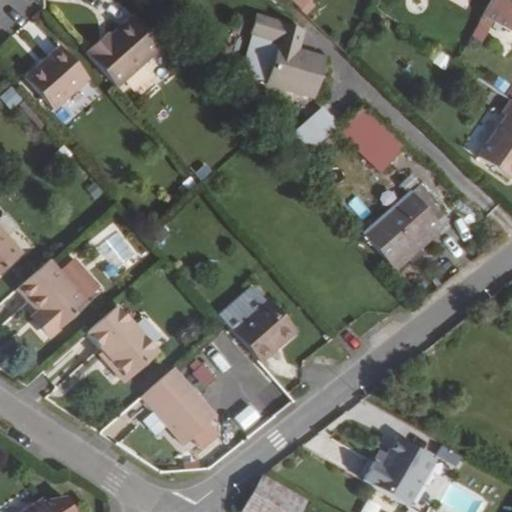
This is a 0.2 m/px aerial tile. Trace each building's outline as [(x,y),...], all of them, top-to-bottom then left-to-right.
[(312,0),(292,0),(306,12),(315,2),(312,0)] [(511,0),(491,0),(483,15),(511,31),(511,0)] [(134,9),(88,54),(121,89),(168,44),(134,9)] [(249,37),(251,37),(239,77),(264,85),(263,87),(310,102),(322,63),(296,54),(302,34),(254,19),(249,37)] [(25,71),(60,124),(102,96),(67,43),(25,71)] [(0,95),(7,109),(22,101),(14,86),(0,93),(0,95)] [(511,104),(509,102),(500,117),(504,120),(477,162),(510,183),(511,179),(511,104)] [(401,147),(359,107),(335,127),(332,129),(365,160),(377,148),(389,160),(401,147)] [(297,159),(332,129),(335,127),(321,110),(283,142),(297,159)] [(402,175),(394,182),(402,191),(410,184),(402,175)] [(428,216),(438,207),(415,180),(410,184),(402,191),(357,232),(385,264),(420,234),(424,239),(438,227),(428,216)] [(0,270),(18,255),(0,233),(0,270)] [(71,259),(56,272),(81,301),(96,288),(71,259)] [(49,335),(84,304),(81,301),(56,272),(46,261),(14,289),(34,312),(31,315),(49,335)] [(215,314),(230,330),(265,298),(250,282),(215,314)] [(294,329),(265,298),(230,330),(258,361),(294,329)] [(114,306),(83,333),(99,351),(107,359),(106,366),(118,380),(124,381),(155,354),(114,306)] [(99,351),(96,354),(106,366),(107,359),(99,351)] [(192,374),(206,388),(216,376),(202,363),(192,374)] [(182,445),(214,416),(171,367),(139,396),(182,445)] [(231,416),(243,431),(270,409),(258,395),(231,416)] [(377,478),(366,497),(392,511),(441,511),(456,487),(399,454),(389,471),(383,481),(377,478)] [(389,471),(383,468),(377,478),(383,481),(389,471)] [(377,478),(373,475),(362,495),(366,497),(377,478)] [(41,502),(25,511),(65,511),(54,494),(41,502)] [(295,511),(264,495),(255,511),(295,511)]
